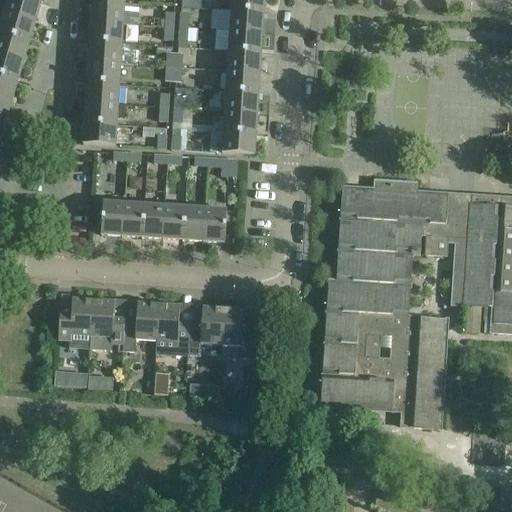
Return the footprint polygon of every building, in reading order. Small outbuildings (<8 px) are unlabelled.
[(41,4),(27,0),(7,0),(3,14),(35,24),(41,4)] [(264,0),(231,0),(231,12),(263,14),(264,0)] [(122,25),(124,5),(91,3),(90,23),(122,25)] [(263,14),(231,12),(229,32),(262,34),(263,14)] [(3,14),(0,24),(0,34),(29,43),(35,24),(3,14)] [(165,14),(164,28),(173,29),(174,15),(165,14)] [(179,29),(188,30),(188,16),(180,15),(179,29)] [(121,46),(122,25),(90,23),(89,44),(121,46)] [(172,43),(173,29),(164,28),(163,42),(172,43)] [(186,50),(188,30),(179,29),(178,50),(186,50)] [(214,31),(213,52),(228,53),(260,55),(262,34),(229,32),(214,31)] [(29,43),(0,34),(0,55),(23,63),(29,43)] [(87,64),(120,66),(121,46),(89,44),(87,64)] [(260,55),(228,53),(227,73),(259,75),(260,55)] [(165,69),(173,70),(174,55),(166,54),(165,69)] [(0,55),(0,77),(17,82),(23,63),(0,55)] [(173,70),(181,70),(182,55),(177,55),(174,55),(173,70)] [(120,66),(87,64),(86,85),(118,87),(120,66)] [(165,69),(164,84),(172,84),(173,70),(165,69)] [(173,70),(172,84),(180,85),(181,70),(173,70)] [(259,75),(227,73),(225,94),(258,96),(259,75)] [(0,77),(0,98),(12,102),(17,82),(0,77)] [(85,105),(117,107),(118,87),(86,85),(85,105)] [(213,93),(212,113),(224,114),(256,116),(258,96),(225,94),(213,93)] [(160,95),(159,110),(168,110),(169,96),(160,95)] [(174,111),(182,111),(183,97),(175,97),(174,111)] [(0,98),(0,119),(6,121),(12,102),(0,98)] [(116,128),(117,107),(85,105),(84,125),(116,128)] [(168,110),(159,110),(158,124),(167,124),(168,110)] [(181,125),(182,111),(174,111),(173,125),(181,125)] [(256,116),(224,114),(223,135),(255,137),(256,116)] [(116,128),(84,125),(82,146),(115,148),(116,128)] [(254,158),(255,137),(223,135),(221,155),(254,158)] [(166,138),(158,137),(157,151),(165,152),(166,138)] [(180,139),(172,138),(171,152),(179,153),(180,139)] [(126,163),(127,155),(113,155),(112,163),(126,163)] [(127,155),(126,163),(140,164),(141,156),(127,155)] [(153,165),(167,166),(168,158),(154,157),(153,165)] [(168,158),(167,166),(181,167),(181,159),(168,158)] [(194,168),(208,169),(209,161),(194,160),(194,168)] [(237,163),(209,161),(208,169),(222,169),(221,179),(236,180),(237,163)] [(328,282),(328,285),(320,406),(320,409),(392,414),(402,414),(401,429),(440,432),(441,415),(447,329),(447,328),(448,322),(408,319),(408,318),(412,260),(412,257),(420,257),(421,238),(425,238),(423,258),(446,259),(447,246),(454,246),(450,307),(461,308),(492,310),(490,335),(511,336),(511,209),(473,206),(447,205),(447,197),(416,194),(417,184),(373,181),(372,191),(342,189),(342,192),(342,193),(336,283),(328,282)] [(100,237),(121,238),(123,206),(102,204),(100,237)] [(121,238),(142,240),(144,207),(123,206),(121,238)] [(164,208),(144,207),(142,240),(162,241),(164,208)] [(183,242),(185,210),(164,208),(162,241),(183,242)] [(203,244),(205,211),(185,210),(183,242),(203,244)] [(226,213),(205,211),(203,244),(224,245),(226,213)] [(90,351),(93,302),(72,301),(71,319),(59,318),(58,342),(70,343),(70,350),(90,351)] [(93,302),(90,351),(110,353),(111,346),(123,347),(125,322),(113,321),(114,304),(93,302)] [(125,322),(123,347),(123,353),(135,354),(136,341),(156,343),(158,307),(137,305),(136,323),(125,322)] [(158,307),(156,343),(155,355),(188,357),(190,322),(189,326),(178,326),(179,308),(158,307)] [(190,322),(188,357),(200,358),(201,346),(221,347),(223,311),(202,309),(201,322),(190,322)] [(244,312),(223,311),(221,347),(241,348),(240,361),(253,362),(255,331),(243,330),(244,312)] [(55,373),(54,388),(64,389),(65,374),(55,373)] [(497,391),(509,392),(510,378),(498,377),(497,391)] [(89,379),(88,392),(99,392),(99,379),(89,379)] [(206,387),(205,401),(218,401),(219,388),(206,387)] [(247,389),(243,388),(239,391),(238,396),(240,399),(243,400),(245,400),(249,398),(250,393),(247,389)]
